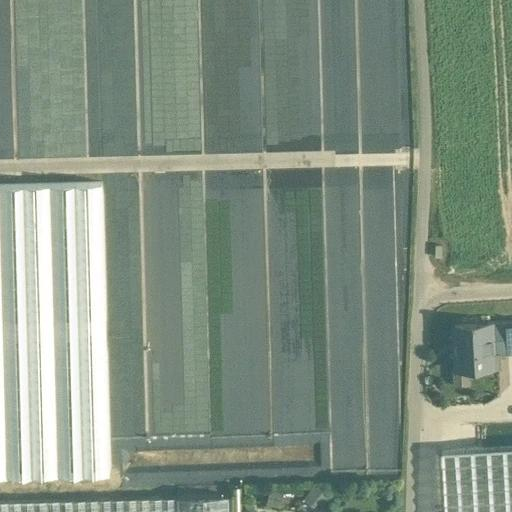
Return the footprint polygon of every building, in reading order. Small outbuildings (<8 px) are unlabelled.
[(0,184),(0,476),(109,473),(102,181),(0,184)] [(491,321),(454,323),(457,369),(493,367),(492,353),(491,322),(491,321)] [(511,352),(511,321),(491,322),(492,353),(511,352)] [(511,511),(511,422),(440,426),(445,511),(511,511)] [(178,511),(230,511),(230,495),(178,496),(178,511)] [(0,511),(178,511),(178,496),(0,500),(0,511)]
